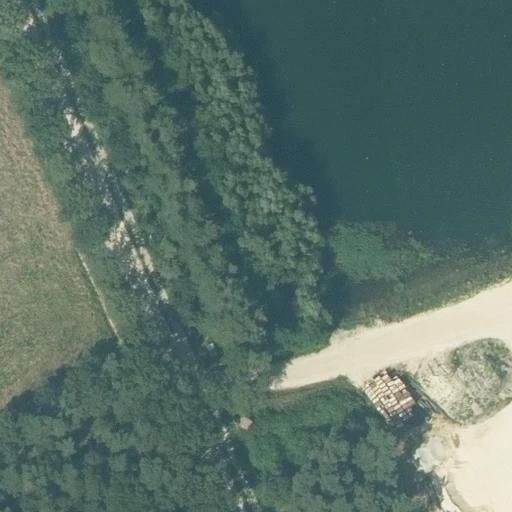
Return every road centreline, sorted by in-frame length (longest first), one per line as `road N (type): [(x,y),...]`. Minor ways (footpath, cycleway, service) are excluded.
road 1 (track): [(13,0),(186,387)]
road 2 (track): [(186,387),(262,377),(511,293)]
road 3 (track): [(241,511),(186,387)]
